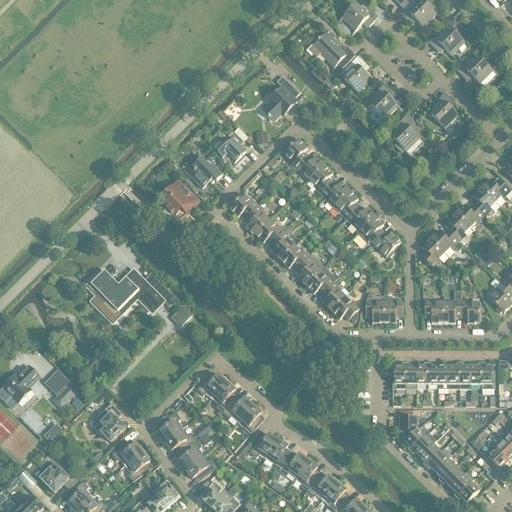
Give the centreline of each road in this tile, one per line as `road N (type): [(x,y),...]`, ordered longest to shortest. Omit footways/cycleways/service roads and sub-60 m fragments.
road 1 (residential): [(0,310),(309,0)]
road 2 (residential): [(385,511),(280,428),(218,361),(143,431)]
road 3 (residential): [(216,212),(299,127),(410,233)]
road 4 (residential): [(216,212),(334,333),(377,336)]
road 5 (residential): [(455,511),(383,439),(377,336)]
road 6 (residential): [(441,78),(414,97),(367,51),(391,27)]
road 7 (residential): [(410,233),(503,140)]
